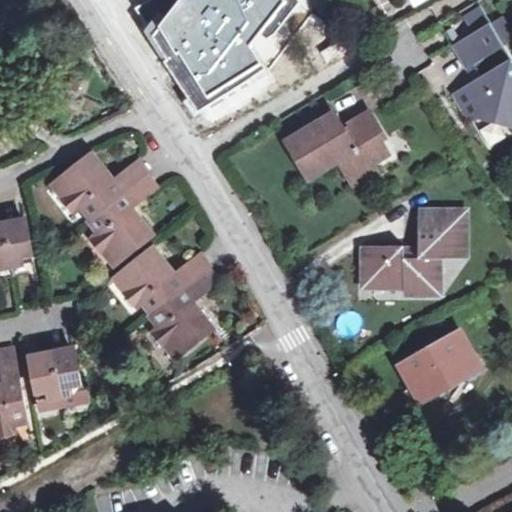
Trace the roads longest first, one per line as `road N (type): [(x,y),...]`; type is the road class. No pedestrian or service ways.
road 1 (residential): [(186,163),(374,486)]
road 2 (residential): [(186,163),(403,34)]
road 3 (residential): [(177,511),(215,496),(325,509),(374,486)]
road 4 (residential): [(0,183),(149,106)]
road 5 (residential): [(82,0),(149,106)]
